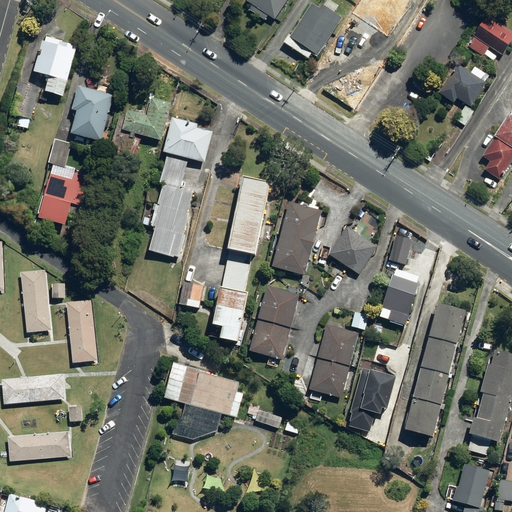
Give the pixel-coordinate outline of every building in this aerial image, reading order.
[(248,0),(248,1),(254,5),(250,10),(267,21),(270,15),(277,20),(289,0),(248,0)] [(362,0),(325,52),(353,72),(349,77),(365,88),(392,51),(364,31),(386,0),(362,0)] [(314,4),(291,38),(319,56),(345,18),(327,6),(323,11),(314,4)] [(511,28),(488,13),(474,33),(502,52),(511,37),(511,28)] [(48,92),(66,97),(79,46),(45,38),(37,72),(52,76),(48,92)] [(460,98),(474,107),(489,84),(461,65),(442,93),(457,103),(460,98)] [(13,115),(32,120),(40,88),(21,82),(13,115)] [(74,134),(104,142),(116,95),(82,86),(75,110),(80,111),(74,134)] [(126,130),(163,140),(173,103),(154,98),(149,117),(131,112),(126,130)] [(511,116),(485,156),(493,161),(486,170),(501,180),(511,164),(511,116)] [(166,184),(182,188),(190,159),(207,163),(215,132),(199,128),(200,124),(175,118),(167,153),(169,154),(162,183),(166,184)] [(138,156),(142,140),(118,133),(114,150),(138,156)] [(53,164),(77,170),(77,169),(68,167),(74,144),(59,141),(53,164)] [(75,174),(73,180),(54,175),(43,219),(68,225),(71,214),(81,217),(91,178),(75,174)] [(249,177),(231,269),(249,272),(252,254),(261,256),(275,182),(249,177)] [(196,191),(182,188),(166,184),(161,205),(162,205),(157,227),(160,228),(154,252),(178,258),(196,191)] [(293,202),(284,236),(314,244),(323,211),(293,202)] [(331,254),(360,274),(378,247),(349,227),(331,254)] [(306,276),(314,244),(284,236),(275,268),(306,276)] [(393,247),(389,259),(403,264),(407,252),(393,247)] [(245,291),(249,272),(231,269),(220,326),(227,327),(225,339),(243,343),(253,293),(245,291)] [(23,272),(29,334),(53,332),(47,270),(23,272)] [(391,320),(408,326),(421,284),(395,277),(385,309),(394,312),(391,320)] [(182,306),(202,309),(205,286),(185,283),(182,306)] [(55,285),(55,298),(66,298),(66,284),(55,285)] [(270,287),(262,319),(292,327),(300,296),(270,287)] [(69,303),(76,364),(99,362),(92,300),(69,303)] [(434,337),(461,345),(469,312),(443,305),(434,337)] [(292,327),(262,319),(253,352),(283,360),(292,327)] [(320,358),(352,367),(361,334),(329,326),(320,358)] [(461,345),(434,337),(426,368),(453,376),(461,345)] [(491,365),(488,379),(511,385),(511,352),(499,350),(495,366),(491,365)] [(343,398),(352,367),(320,358),(312,390),(343,398)] [(225,415),(239,419),(245,395),(240,393),(242,383),(221,377),(208,374),(203,372),(204,371),(177,363),(167,399),(188,405),(225,415)] [(388,407),(392,409),(401,377),(366,368),(354,412),(357,413),(353,426),(372,431),(378,411),(386,413),(388,407)] [(453,376),(426,368),(418,398),(445,405),(453,376)] [(3,380),(6,405),(66,400),(63,375),(3,380)] [(511,404),(511,385),(488,379),(485,393),(488,394),(484,407),(510,414),(511,404)] [(436,437),(445,405),(418,398),(410,430),(436,437)] [(247,410),(258,414),(260,405),(250,402),(247,410)] [(179,417),(174,434),(196,440),(220,431),(225,415),(188,405),(184,418),(179,417)] [(491,440),(502,443),(510,414),(484,407),(481,419),(478,418),(474,435),(491,440)] [(71,409),(72,423),(84,422),(83,408),(71,409)] [(284,419),(261,411),(258,421),(281,429),(284,419)] [(286,430),(298,434),(301,425),(288,422),(286,430)] [(10,438),(13,462),(72,457),(70,433),(10,438)] [(487,456),(491,440),(474,435),(470,451),(487,456)] [(463,511),(482,511),(483,509),(480,509),(491,471),(468,465),(462,488),(459,487),(455,502),(466,505),(463,511)] [(499,497),(511,499),(511,480),(502,479),(499,497)] [(13,495),(7,511),(47,511),(50,505),(13,495)]
